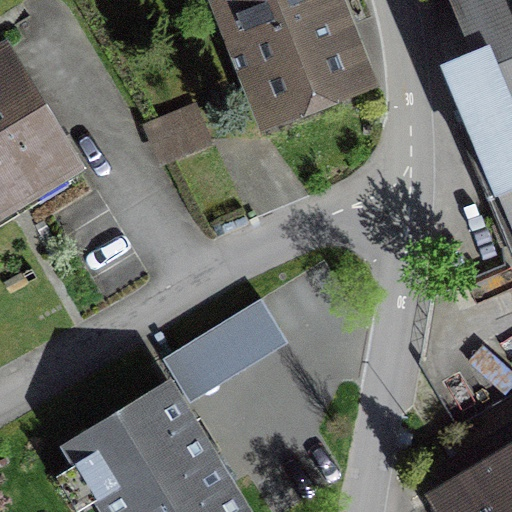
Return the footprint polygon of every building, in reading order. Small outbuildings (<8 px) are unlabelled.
[(320,0),(234,0),(277,111),(352,82),(320,0)] [(511,0),(463,0),(498,83),(457,100),(461,108),(453,111),(458,123),(466,120),(497,193),(502,191),(511,215),(511,217),(494,226),(502,245),(511,240),(511,0)] [(0,50),(0,202),(76,156),(9,45),(0,50)] [(196,110),(149,128),(161,157),(207,140),(196,110)] [(196,384),(291,334),(266,288),(171,338),(196,384)] [(241,511),(165,388),(70,445),(111,511),(241,511)] [(511,511),(511,450),(433,497),(441,511),(511,511)]
